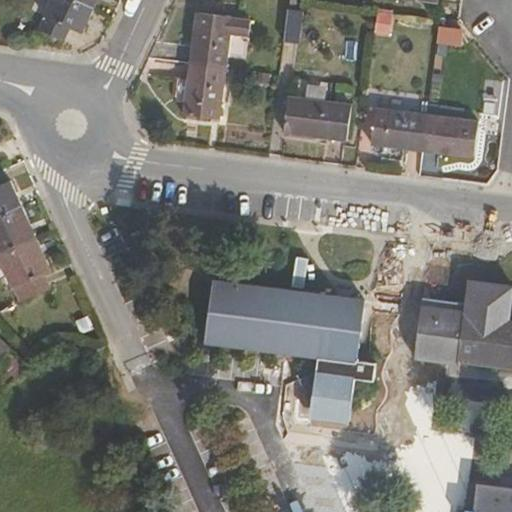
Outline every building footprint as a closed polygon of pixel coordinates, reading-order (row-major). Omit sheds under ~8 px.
[(79,33),(90,10),(68,0),(47,0),(40,16),(43,17),(35,32),(61,43),(68,28),(79,33)] [(68,0),(90,10),(94,0),(68,0)] [(297,30),(300,0),(285,0),(282,28),(297,30)] [(223,69),(229,17),(193,13),(187,65),(223,69)] [(217,120),(223,69),(187,65),(181,116),(217,120)] [(345,141),(349,104),(285,96),(281,133),(345,141)] [(419,150),(424,114),(374,108),(369,144),(419,150)] [(472,157),(476,121),(424,114),(419,150),(472,157)] [(0,215),(19,207),(7,181),(2,182),(0,176),(0,215)] [(0,254),(33,239),(19,207),(0,215),(0,254)] [(47,288),(42,275),(48,271),(33,239),(0,254),(0,269),(16,304),(47,288)] [(511,368),(511,288),(472,283),(469,305),(423,299),(417,360),(461,366),(461,362),(511,368)] [(355,363),(363,302),(211,284),(203,344),(317,358),(315,375),(301,380),(310,402),(309,412),(320,414),(319,421),(347,424),(352,381),(372,383),(374,365),(355,363)] [(0,363),(1,365),(13,355),(0,340),(0,363)] [(310,402),(301,380),(297,382),(309,412),(310,402)] [(319,421),(320,414),(309,412),(307,419),(319,421)]
